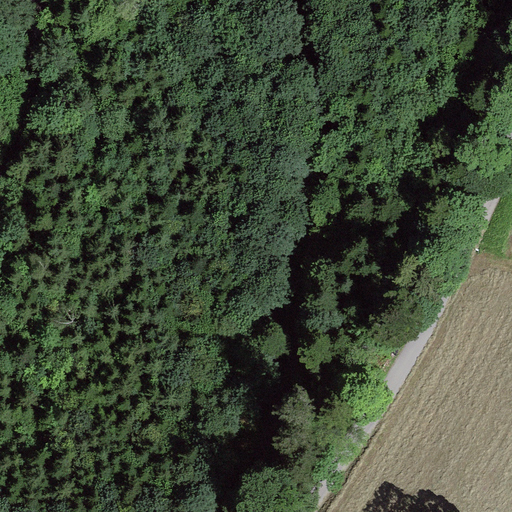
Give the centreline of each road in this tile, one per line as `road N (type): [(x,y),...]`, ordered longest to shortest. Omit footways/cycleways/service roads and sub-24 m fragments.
road 1 (track): [(229,511),(289,366),(307,292),(317,113),(308,0)]
road 2 (track): [(0,188),(29,111),(40,0)]
